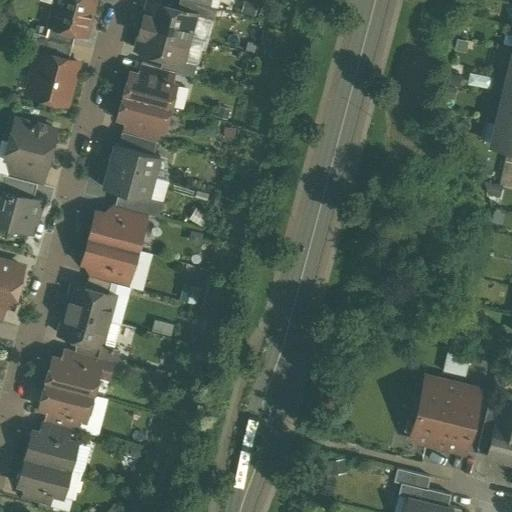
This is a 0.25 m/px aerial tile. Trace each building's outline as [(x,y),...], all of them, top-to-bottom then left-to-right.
[(94,0),(59,0),(59,2),(55,1),(49,25),(75,32),(85,35),(94,0)] [(185,0),(179,0),(176,10),(194,15),(194,16),(205,19),(209,6),(185,0)] [(176,10),(148,2),(142,25),(188,38),(194,16),(194,15),(176,10)] [(75,32),(49,25),(45,37),(72,44),(75,32)] [(188,38),(142,25),(135,49),(163,56),(182,61),(188,38)] [(45,37),(41,53),(68,60),(72,44),(45,37)] [(68,60),(41,53),(34,78),(38,79),(33,96),(64,104),(69,87),(71,88),(77,62),(68,60)] [(182,61),(163,56),(160,68),(175,72),(185,75),(188,63),(182,61)] [(160,68),(148,64),(145,76),(172,83),(175,72),(160,68)] [(145,76),(131,72),(129,80),(127,79),(123,95),(169,107),(175,84),(172,83),(145,76)] [(511,76),(506,75),(501,99),(511,101),(511,76)] [(169,107),(123,95),(119,111),(121,111),(119,119),(132,122),(159,130),(163,131),(169,107)] [(511,101),(501,99),(495,122),(511,126),(511,101)] [(33,124),(15,119),(4,157),(14,160),(41,167),(45,168),(55,130),(45,127),(42,123),(37,122),(33,124)] [(159,130),(132,122),(129,134),(156,141),(159,130)] [(511,126),(495,122),(490,145),(507,150),(511,150),(511,126)] [(129,134),(122,132),(119,145),(154,154),(157,142),(129,134)] [(119,145),(114,144),(108,166),(153,178),(159,156),(154,154),(119,145)] [(41,167),(14,160),(10,176),(37,184),(41,167)] [(511,163),(504,161),(502,173),(511,175),(511,163)] [(153,178),(108,166),(102,187),(118,192),(147,200),(148,198),(153,178)] [(511,175),(502,173),(499,185),(511,187),(511,175)] [(10,176),(2,174),(0,181),(0,190),(32,200),(37,184),(10,176)] [(0,190),(0,223),(28,232),(31,221),(34,221),(37,210),(30,208),(32,200),(0,190)] [(147,200),(118,192),(115,205),(146,213),(160,217),(163,202),(148,198),(147,200)] [(146,213),(115,205),(111,216),(142,225),(146,213)] [(142,225),(111,216),(95,212),(89,237),(136,250),(142,225)] [(136,250),(89,237),(82,262),(98,266),(129,274),(136,250)] [(22,267),(0,260),(0,302),(4,303),(8,304),(13,287),(17,288),(22,267)] [(129,274),(98,266),(95,278),(111,282),(126,286),(129,274)] [(95,278),(88,276),(85,288),(108,294),(111,282),(95,278)] [(85,288),(72,284),(65,309),(107,321),(114,296),(108,294),(85,288)] [(107,321),(65,309),(58,334),(80,340),(101,346),(107,321)] [(101,346),(80,340),(77,352),(97,357),(113,362),(114,362),(117,350),(112,349),(101,346)] [(469,354),(447,349),(442,371),(464,376),(469,354)] [(77,352),(71,350),(68,362),(94,369),(97,357),(77,352)] [(113,362),(97,357),(94,369),(98,370),(96,377),(108,380),(113,362)] [(68,362),(54,358),(52,365),(50,365),(45,383),(91,395),(96,377),(98,370),(94,369),(68,362)] [(479,389),(424,376),(409,438),(463,451),(471,421),(468,420),(470,412),(473,413),(479,389)] [(91,395),(45,383),(40,400),(42,401),(40,408),(54,412),(81,419),(85,420),(91,395)] [(511,406),(500,404),(499,409),(488,452),(487,457),(511,463),(511,406)] [(487,406),(476,450),(488,452),(499,409),(487,406)] [(81,419),(54,412),(51,423),(69,428),(78,431),(81,419)] [(51,423),(43,421),(40,433),(66,440),(69,428),(51,423)] [(40,433),(32,431),(25,458),(69,470),(76,443),(66,440),(40,433)] [(69,470),(25,458),(17,485),(25,487),(51,494),(62,497),(69,470)] [(429,474),(396,467),(393,479),(400,481),(400,480),(426,487),(426,486),(429,474)] [(426,487),(400,480),(400,481),(397,494),(405,496),(406,494),(447,504),(450,493),(426,486),(426,487)] [(51,494),(25,487),(22,499),(48,506),(51,494)] [(447,504),(406,494),(405,496),(401,511),(458,511),(460,507),(447,504)]
